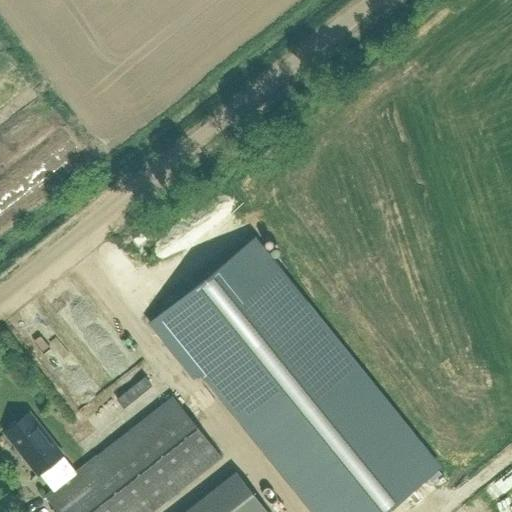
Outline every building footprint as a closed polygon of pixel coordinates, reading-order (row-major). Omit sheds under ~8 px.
[(430,482),(441,474),(252,241),(149,323),(192,377),(202,369),(317,511),(379,511),(425,476),(430,482)] [(156,302),(168,290),(155,278),(143,289),(156,302)] [(55,291),(66,315),(79,309),(67,285),(55,291)] [(37,302),(14,320),(51,368),(73,351),(37,302)] [(152,511),(221,457),(173,396),(74,473),(61,456),(63,455),(29,412),(4,432),(38,475),(46,468),(59,485),(46,496),(58,511),(152,511)] [(266,511),(235,472),(184,511),(266,511)]
